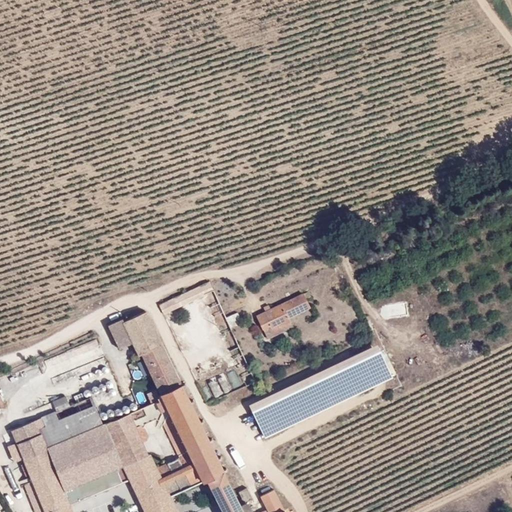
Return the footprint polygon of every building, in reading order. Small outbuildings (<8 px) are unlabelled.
[(246,384),(256,380),(210,280),(200,284),(204,293),(246,384)] [(165,312),(204,293),(200,284),(160,303),(165,312)] [(309,306),(303,293),(257,315),(263,328),(269,325),(270,327),(279,322),(280,325),(290,320),(289,316),(309,306)] [(383,318),(408,316),(407,302),(382,304),(383,318)] [(224,511),(294,511),(293,508),(286,511),(274,487),(261,494),(267,507),(269,511),(258,511),(259,511),(257,511),(252,511),(247,500),(253,497),(248,485),(239,490),(244,500),(240,502),(146,309),(123,320),(121,317),(107,324),(119,347),(133,341),(138,353),(142,353),(164,396),(137,408),(141,418),(169,407),(189,451),(156,465),(151,454),(149,454),(129,411),(103,422),(47,445),(35,418),(12,428),(17,441),(9,444),(11,451),(20,447),(23,457),(33,480),(24,484),(36,511),(38,511),(44,509),(46,511),(47,511),(70,503),(129,477),(145,511),(179,511),(171,494),(207,478),(224,511)] [(377,350),(350,362),(351,363),(364,357),(376,383),(363,389),(390,377),(377,350)] [(376,383),(364,357),(351,363),(363,389),(376,383)] [(350,362),(268,401),(269,402),(281,427),(281,428),(363,389),(351,363),(350,362)] [(223,377),(208,382),(214,398),(229,393),(223,377)] [(119,396),(122,405),(135,401),(133,392),(119,396)] [(47,445),(103,422),(91,394),(69,404),(65,394),(53,399),(56,409),(35,418),(47,445)] [(255,408),(267,435),(281,428),(281,427),(268,434),(256,408),(269,402),(268,401),(255,408)] [(268,434),(281,427),(269,402),(256,408),(268,434)] [(8,463),(23,457),(20,447),(11,451),(5,453),(8,463)] [(68,511),(73,510),(70,503),(47,511),(68,511)]
